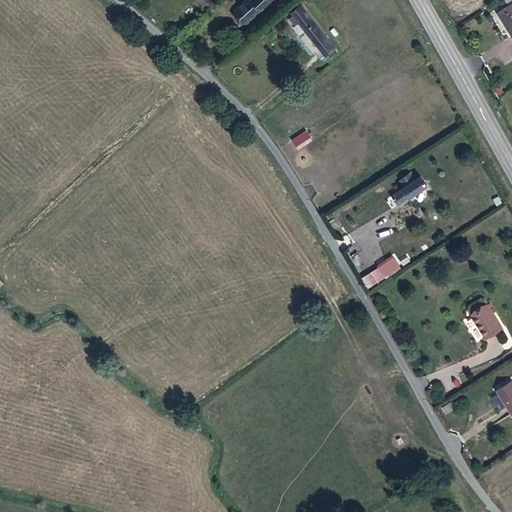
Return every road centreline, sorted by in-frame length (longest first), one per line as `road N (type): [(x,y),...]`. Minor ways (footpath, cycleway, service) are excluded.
road 1 (unclassified): [(496,511),(252,115),(122,0)]
road 2 (primary): [(511,160),(422,0)]
